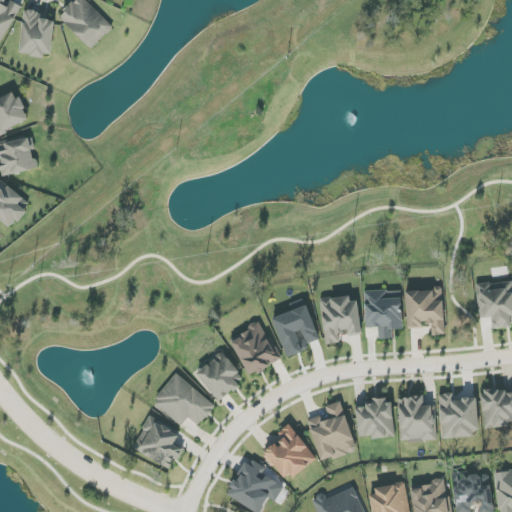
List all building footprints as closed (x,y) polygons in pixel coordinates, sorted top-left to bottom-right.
[(113,28),(86,0),(77,0),(60,16),(90,50),(113,28)] [(0,41),(2,43),(21,7),(11,1),(8,7),(0,2),(0,41)] [(39,19),(39,12),(24,10),(20,54),(51,57),(55,21),(39,19)] [(0,98),(0,134),(30,121),(16,91),(0,98)] [(0,166),(2,176),(37,169),(33,150),(34,150),(32,138),(0,144),(0,166)] [(31,206),(0,178),(0,221),(10,230),(31,206)] [(511,281),(477,285),(480,319),(492,318),(493,328),(511,326),(511,281)] [(406,292),(408,329),(423,328),(423,325),(431,324),(432,336),(446,335),(442,289),(406,292)] [(403,330),(401,290),(364,292),(366,328),(379,328),(379,339),(393,339),(393,330),(403,330)] [(362,335),(357,296),(320,302),(327,345),(340,343),(339,334),(348,332),(349,337),(362,335)] [(320,340),(307,306),(273,318),(287,358),(309,350),(307,345),(320,340)] [(249,377),(281,362),(263,324),(231,339),(249,377)] [(245,381),(224,352),(196,372),(218,402),(245,381)] [(153,403),(182,427),(189,418),(199,427),(216,406),(177,374),(153,403)] [(485,429),(509,426),(509,423),(511,422),(511,389),(481,393),(485,429)] [(479,436),(477,398),(454,399),(454,394),(440,394),(442,438),(479,436)] [(399,398),(401,441),(437,440),(435,405),(424,406),(423,397),(399,398)] [(392,403),(385,404),(385,401),(355,405),(360,440),(396,436),(392,403)] [(308,420),(321,462),(348,454),(347,449),(355,447),(341,402),(323,407),(326,415),(308,420)] [(180,432),(149,417),(143,429),(145,430),(135,451),(170,468),(175,459),(178,461),(185,448),(175,444),(180,432)] [(316,460),(290,424),(279,432),(283,438),(264,453),(286,482),(316,460)] [(228,495),(256,511),(260,511),(269,498),(276,502),(285,487),(264,474),(267,469),(250,459),(241,473),(228,495)] [(511,511),(511,469),(495,471),(498,511),(511,511)] [(493,511),(489,474),(452,479),(456,511),(493,511)] [(450,511),(446,481),(411,486),(414,511),(450,511)] [(410,511),(406,483),(375,488),(376,494),(370,496),(372,511),(410,511)] [(364,511),(354,488),(326,500),(324,495),(313,500),(318,511),(364,511)]
